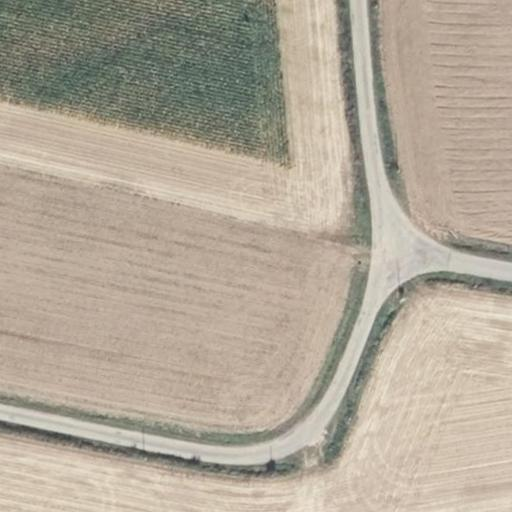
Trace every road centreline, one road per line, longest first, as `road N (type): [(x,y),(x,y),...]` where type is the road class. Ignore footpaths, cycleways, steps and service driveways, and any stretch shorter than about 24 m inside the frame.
road 1 (unclassified): [(383,231),(379,275),(334,397),(297,439),(245,458),(0,410)]
road 2 (unclassified): [(365,0),(383,231)]
road 3 (unclassified): [(383,231),(412,250),(511,273)]
